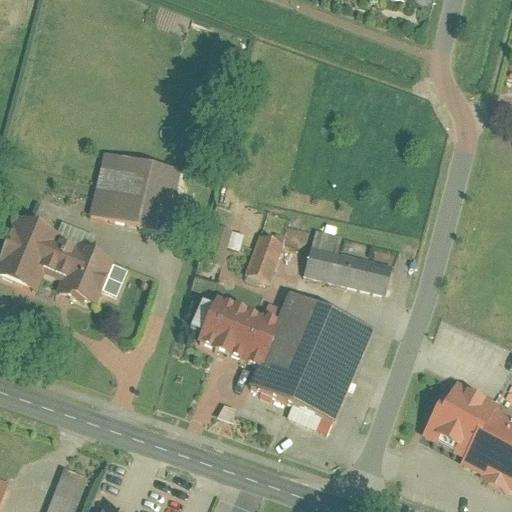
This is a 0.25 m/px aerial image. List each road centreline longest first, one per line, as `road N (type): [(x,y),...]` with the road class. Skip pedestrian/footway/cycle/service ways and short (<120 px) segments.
road 1 (residential): [(355,511),(463,156),(437,63),(450,0)]
road 2 (tertiary): [(0,391),(237,473),(321,511)]
